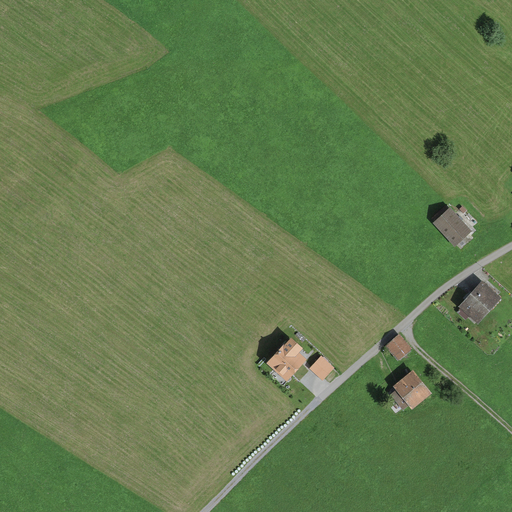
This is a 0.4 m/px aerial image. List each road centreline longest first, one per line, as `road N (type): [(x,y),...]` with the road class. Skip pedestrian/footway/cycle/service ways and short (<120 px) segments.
road 1 (residential): [(322,396),(452,280),(511,244)]
road 2 (track): [(201,511),(322,396)]
